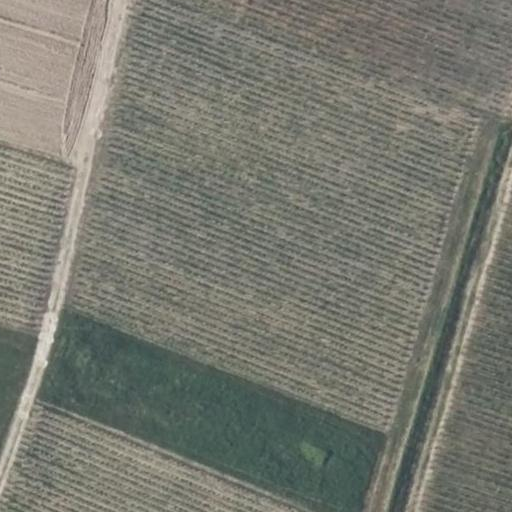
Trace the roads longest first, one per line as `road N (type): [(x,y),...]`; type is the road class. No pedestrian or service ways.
road 1 (track): [(0,485),(32,403),(124,0)]
road 2 (track): [(412,511),(511,170)]
